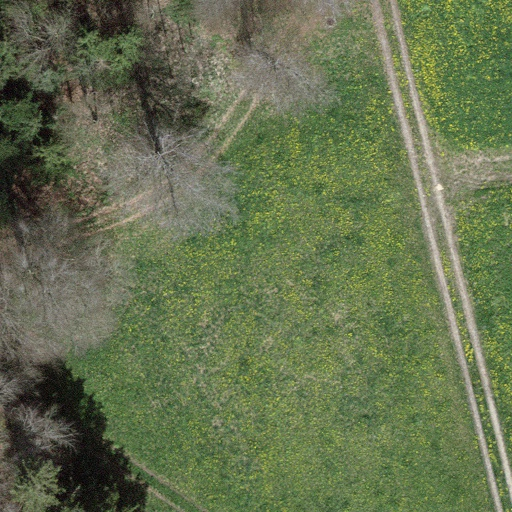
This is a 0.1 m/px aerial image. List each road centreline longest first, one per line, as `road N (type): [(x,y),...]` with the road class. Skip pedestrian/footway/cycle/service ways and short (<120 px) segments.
road 1 (track): [(391,0),(427,202),(500,511)]
road 2 (track): [(185,511),(89,441),(0,397)]
